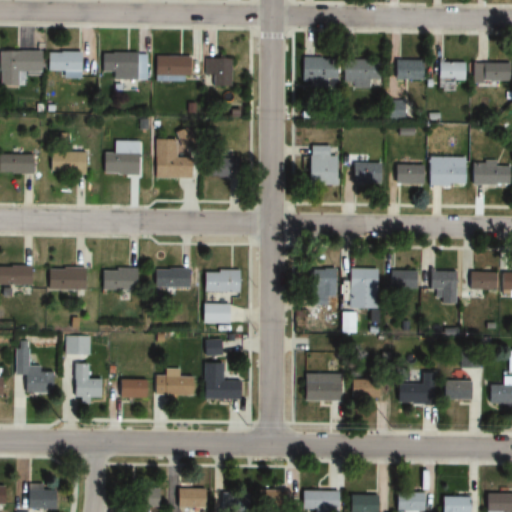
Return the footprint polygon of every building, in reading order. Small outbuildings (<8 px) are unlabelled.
[(0,86),(16,86),(16,72),(36,72),(36,52),(0,52),(0,86)] [(60,79),(77,79),(77,52),(44,52),(44,72),(60,72),(60,79)] [(111,73),(111,81),(143,81),(143,53),(99,53),(99,73),(111,73)] [(153,81),(186,81),(186,58),(153,58),(153,81)] [(203,75),(209,75),(209,86),(228,86),(228,59),(203,59),(203,75)] [(334,79),(334,59),(299,59),(299,81),(309,81),(309,87),(325,87),(325,79),(334,79)] [(422,81),(422,60),(390,60),(390,81),(422,81)] [(350,89),(369,89),(369,80),(379,80),(379,61),(340,61),(340,83),(350,83),(350,89)] [(462,81),(463,63),(435,62),(435,81),(462,81)] [(506,83),(506,64),(469,64),(469,83),(506,83)] [(152,172),(186,172),(186,158),(173,158),(173,140),(152,140),(152,172)] [(111,153),(99,153),(99,175),(135,175),(135,141),(111,141),(111,153)] [(335,157),(326,157),(326,146),(305,146),(305,185),(335,186),(335,157)] [(82,152),(45,152),(45,174),(82,174),(82,152)] [(27,155),(0,155),(0,173),(27,174),(27,155)] [(201,157),(201,177),(233,177),(233,157),(201,157)] [(425,158),(425,187),(462,187),(462,158),(425,158)] [(419,185),(419,163),(391,163),(391,185),(419,185)] [(378,185),(378,164),(348,164),(348,185),(378,185)] [(505,186),(505,167),(468,166),(468,185),(505,186)] [(0,285),(26,286),(26,266),(0,266),(0,285)] [(80,268),(44,268),(44,291),(80,291),(80,268)] [(134,268),(98,268),(98,291),(134,291),(134,268)] [(375,269),(345,269),(346,308),(376,308),(375,269)] [(151,270),(151,288),(187,288),(187,270),(151,270)] [(304,304),(333,305),(333,270),(304,270),(304,304)] [(200,293),(235,293),(235,271),(200,271),(200,293)] [(415,271),(387,271),(387,288),(415,288),(415,271)] [(438,305),(455,305),(455,272),(424,272),(424,290),(438,290),(438,305)] [(464,291),(491,291),(491,273),(464,273),(464,291)] [(511,298),(511,273),(499,274),(499,299),(511,298)] [(198,325),(225,325),(225,305),(198,305),(198,325)] [(85,355),(85,336),(62,336),(62,355),(85,355)] [(14,394),(50,394),(50,371),(38,371),(38,366),(26,366),(26,342),(14,342),(14,394)] [(99,397),(99,380),(84,380),(84,364),(68,364),(68,397),(99,397)] [(238,400),(238,382),(218,382),(218,364),(198,364),(198,400),(238,400)] [(175,369),(160,369),(160,376),(150,376),(150,396),(189,396),(189,377),(175,377),(175,369)] [(431,374),(417,374),(417,384),(391,384),(391,404),(431,404),(431,374)] [(299,402),(337,402),(337,375),(299,375),(299,402)] [(346,378),(346,401),(374,401),(374,378),(346,378)] [(511,378),(498,378),(498,385),(485,384),(484,404),(511,405),(511,378)] [(142,398),(142,379),(113,379),(113,398),(142,398)] [(480,382),(438,382),(438,401),(480,401),(480,382)] [(50,511),(50,491),(40,491),(40,486),(22,486),(22,511),(50,511)] [(157,508),(157,489),(128,489),(127,511),(146,511),(146,508),(157,508)] [(173,508),(203,508),(203,490),(173,490),(173,508)] [(285,491),(255,491),(255,510),(285,510),(285,491)] [(299,491),(298,511),(335,511),(335,491),(299,491)] [(421,511),(422,493),(392,493),(392,511),(400,511),(421,511)] [(217,511),(248,511),(248,494),(217,494),(217,511)] [(482,511),(511,511),(511,494),(483,495),(482,511)] [(375,511),(376,497),(346,497),(346,511),(375,511)] [(469,511),(469,498),(439,498),(438,511),(469,511)]
